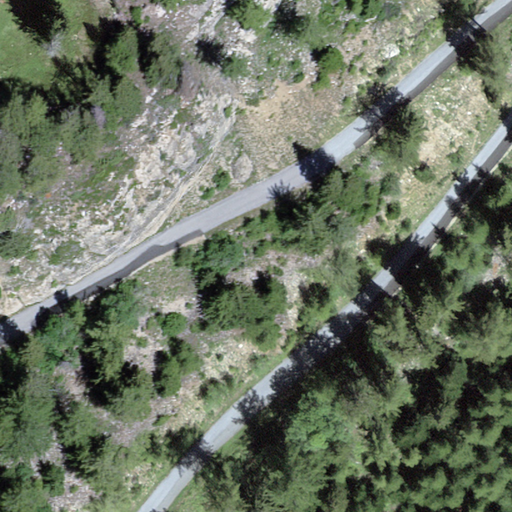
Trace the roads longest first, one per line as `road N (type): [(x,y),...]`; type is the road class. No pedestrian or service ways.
road 1 (residential): [(505,0),(332,145),(0,331)]
road 2 (residential): [(144,511),(221,418),(329,329),(479,158),(511,108)]
